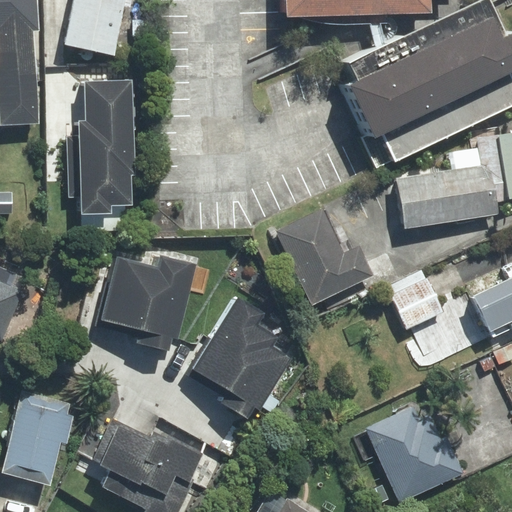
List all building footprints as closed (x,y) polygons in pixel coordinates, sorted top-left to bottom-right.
[(26,33),(25,0),(0,0),(0,79),(23,79),(21,33),(26,33)] [(115,0),(68,0),(57,47),(102,57),(115,0)] [(266,0),(266,18),(412,16),(411,0),(266,0)] [(474,26),(326,95),(348,141),(368,132),(382,162),(511,101),(511,82),(505,69),(511,65),(511,62),(500,36),(482,44),(474,26)] [(125,87),(72,88),(73,127),(66,127),(68,216),(91,215),(91,206),(113,206),(112,175),(117,175),(116,128),(126,128),(125,87)] [(473,171),(387,184),(394,229),(484,215),(482,205),(511,200),(511,134),(468,142),(473,171)] [(315,215),(270,236),(303,306),(361,279),(348,252),(335,258),(315,215)] [(151,265),(117,257),(101,320),(172,337),(189,265),(153,256),(151,265)] [(510,318),(511,323),(511,270),(457,293),(473,334),(510,318)] [(423,281),(387,299),(402,329),(438,312),(423,281)] [(0,326),(13,295),(0,289),(0,326)] [(259,310),(237,297),(187,374),(246,412),(281,358),(264,347),(268,339),(248,327),(259,310)] [(65,410),(14,396),(0,446),(0,475),(35,485),(46,443),(55,446),(65,410)] [(421,408),(361,433),(391,503),(451,478),(421,408)] [(166,511),(192,460),(115,421),(90,472),(96,475),(90,486),(142,511),(166,511)] [(293,511),(278,502),(271,511),(293,511)]
